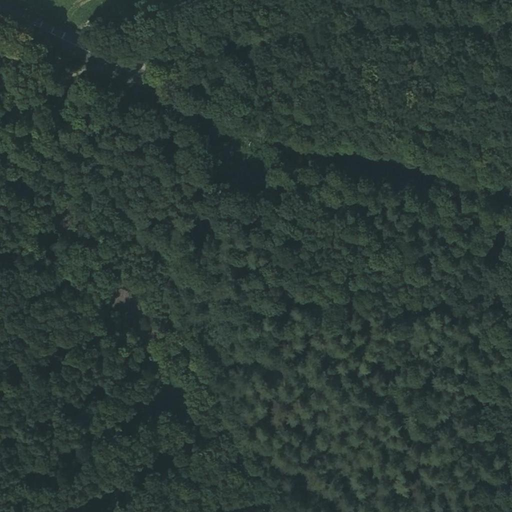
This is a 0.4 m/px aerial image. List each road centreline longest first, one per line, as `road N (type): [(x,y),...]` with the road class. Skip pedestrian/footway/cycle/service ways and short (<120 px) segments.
road 1 (secondary): [(0,6),(306,151),(484,182),(511,197)]
road 2 (track): [(0,103),(203,36),(295,20),(511,12)]
